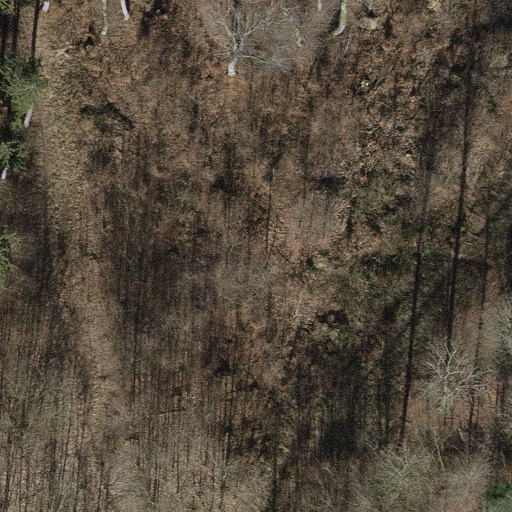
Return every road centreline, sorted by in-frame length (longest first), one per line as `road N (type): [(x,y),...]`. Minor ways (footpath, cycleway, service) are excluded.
road 1 (track): [(106,511),(8,76),(13,0)]
road 2 (track): [(246,511),(422,274),(511,186)]
